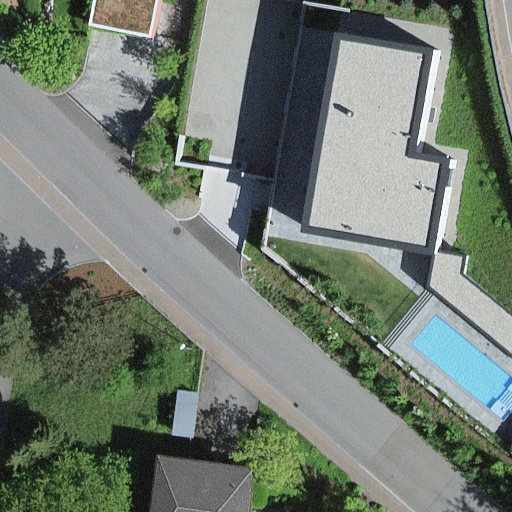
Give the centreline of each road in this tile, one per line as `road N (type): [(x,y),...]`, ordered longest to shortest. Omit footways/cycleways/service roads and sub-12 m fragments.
road 1 (residential): [(55,149),(322,401),(455,511)]
road 2 (residential): [(55,149),(29,178),(0,321)]
